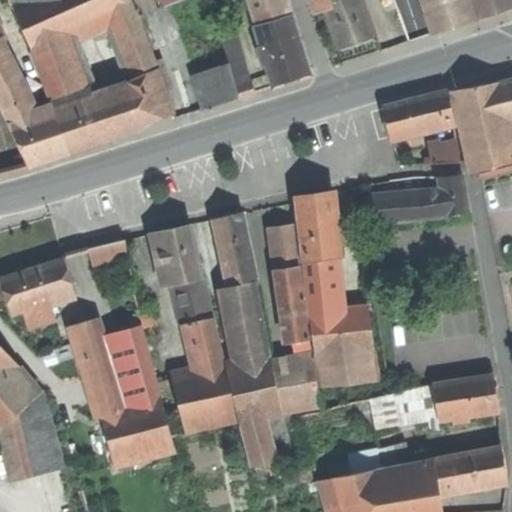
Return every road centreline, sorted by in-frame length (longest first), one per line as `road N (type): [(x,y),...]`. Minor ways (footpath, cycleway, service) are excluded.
road 1 (residential): [(121,168),(136,218),(374,152),(353,95)]
road 2 (tertiary): [(336,100),(121,168)]
road 3 (residential): [(511,389),(476,186)]
road 4 (tertiary): [(511,47),(353,95)]
road 5 (tertiary): [(121,168),(0,199)]
